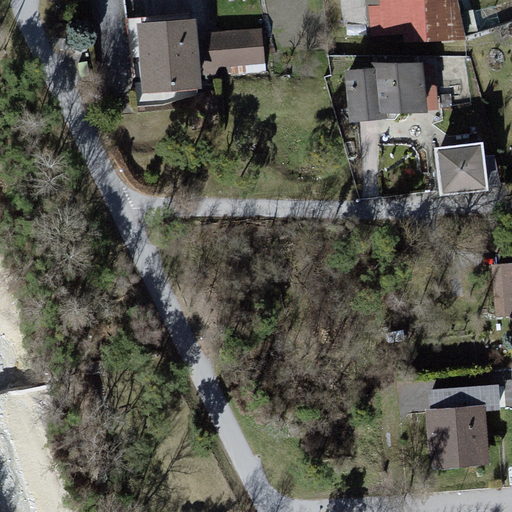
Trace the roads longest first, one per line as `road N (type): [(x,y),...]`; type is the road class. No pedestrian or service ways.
road 1 (residential): [(511,208),(123,205)]
road 2 (residential): [(278,511),(123,205)]
road 3 (residential): [(123,205),(36,0)]
road 4 (residential): [(511,497),(338,511)]
